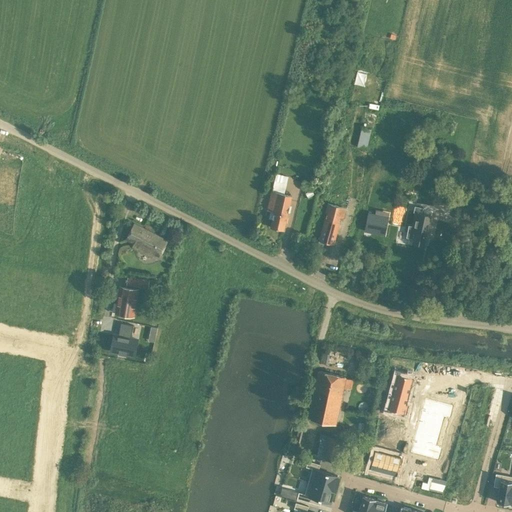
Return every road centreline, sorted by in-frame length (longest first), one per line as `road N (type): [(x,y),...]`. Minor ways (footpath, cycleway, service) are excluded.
road 1 (unclassified): [(0,123),(332,292),(391,312),(511,327)]
road 2 (residential): [(165,511),(192,388),(60,358)]
road 3 (residential): [(38,511),(60,358)]
road 4 (residential): [(341,511),(350,483),(456,509)]
road 5 (residential): [(471,511),(509,380)]
